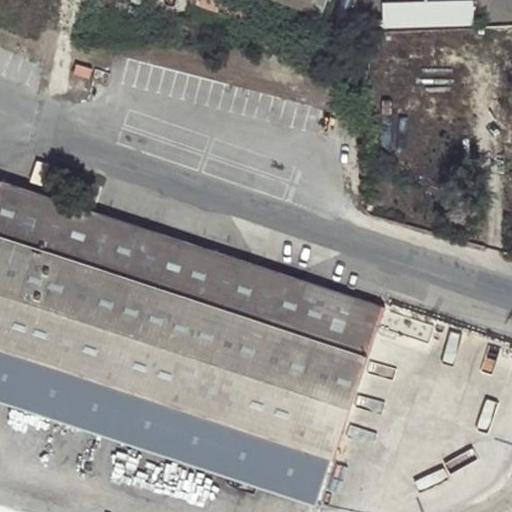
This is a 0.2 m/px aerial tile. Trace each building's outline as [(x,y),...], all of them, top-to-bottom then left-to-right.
[(271,0),(316,17),(322,0),(271,0)] [(378,0),(379,22),(472,21),(471,0),(378,0)] [(391,108),(468,104),(466,62),(389,66),(391,108)] [(76,65),(74,75),(89,80),(92,69),(76,65)] [(50,165),(37,161),(30,182),(43,186),(50,165)] [(3,178),(0,188),(0,233),(371,355),(387,305),(3,178)] [(371,355),(0,233),(0,350),(334,461),(371,355)] [(334,461),(0,350),(0,402),(319,508),(334,461)]
